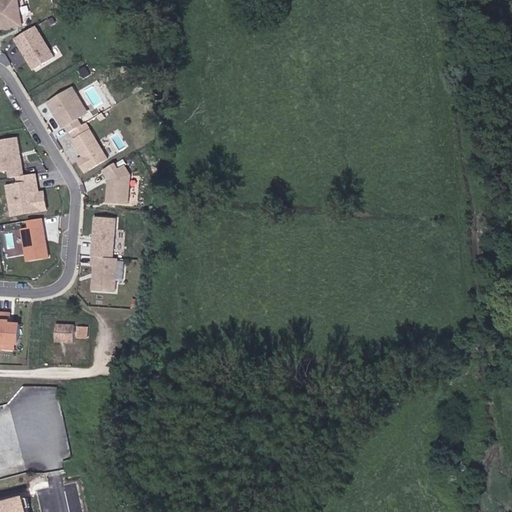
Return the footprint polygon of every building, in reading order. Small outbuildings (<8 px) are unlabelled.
[(19,0),(0,0),(0,28),(23,26),(19,0)] [(37,27),(16,39),(35,70),(55,58),(37,27)] [(74,88),(49,103),(64,128),(67,126),(71,133),(83,125),(79,119),(82,117),(74,104),(81,100),(74,88)] [(89,113),(81,100),(74,104),(82,117),(89,113)] [(91,130),(74,140),(85,157),(79,160),(86,172),(108,159),(91,130)] [(25,176),(18,137),(0,140),(0,158),(2,172),(10,171),(11,178),(19,177),(25,176)] [(129,204),(131,175),(126,166),(120,170),(116,163),(104,170),(110,180),(108,203),(129,204)] [(39,190),(36,174),(25,176),(19,177),(20,184),(8,186),(12,206),(23,205),(24,214),(48,210),(45,193),(40,194),(36,194),(35,191),(39,190)] [(23,205),(12,206),(13,216),(24,214),(23,205)] [(117,211),(97,210),(94,257),(95,257),(113,258),(117,211)] [(50,258),(43,218),(29,221),(31,228),(23,230),(28,261),(50,258)] [(7,230),(8,252),(21,251),(20,229),(7,230)] [(113,258),(95,257),(94,265),(99,265),(97,290),(116,291),(118,259),(113,258)] [(0,342),(20,344),(21,324),(10,324),(11,314),(0,313),(0,342)] [(76,326),(58,325),(57,341),(76,341),(76,326)] [(89,327),(80,327),(80,337),(89,337),(89,327)] [(23,511),(19,497),(0,501),(0,511),(23,511)]
